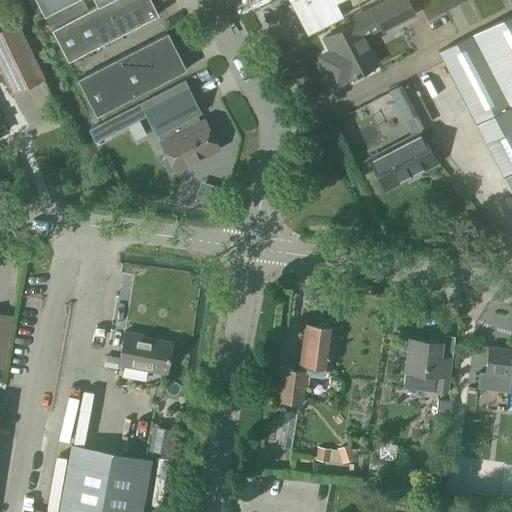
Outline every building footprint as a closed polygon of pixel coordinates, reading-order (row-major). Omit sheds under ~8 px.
[(35,0),(43,14),(69,0),(93,0),(96,4),(104,0),(35,0)] [(67,61),(158,15),(150,0),(106,0),(87,10),(82,0),(78,0),(45,17),(67,61)] [(288,0),(306,33),(369,0),(288,0)] [(413,14),(406,0),(387,0),(370,9),(381,30),(413,14)] [(511,12),(439,51),(465,103),(511,193),(511,12)] [(0,71),(12,96),(44,80),(16,22),(0,30),(0,71)] [(334,86),(377,64),(355,22),(323,38),(330,52),(319,57),(334,86)] [(95,116),(186,69),(167,32),(76,79),(95,116)] [(193,117),(199,113),(187,88),(144,110),(157,135),(160,133),(163,140),(160,142),(167,155),(164,157),(162,161),(167,171),(171,172),(175,170),(218,149),(203,120),(196,124),(193,117)] [(428,122),(415,98),(403,104),(416,129),(428,122)] [(94,142),(147,115),(144,110),(139,102),(87,128),(94,142)] [(385,189),(435,162),(419,132),(369,158),(385,189)] [(301,405),(303,389),(307,389),(309,372),(325,374),(326,366),(327,366),(332,326),(305,323),(299,371),(283,369),(279,402),(301,405)] [(134,336),(135,334),(125,332),(118,365),(150,371),(151,368),(167,370),(172,343),(134,336)] [(440,355),(441,341),(408,337),(404,372),(402,388),(422,390),(423,385),(435,387),(434,392),(446,393),(450,356),(440,355)] [(478,372),(476,388),(496,391),(497,386),(505,387),(511,388),(511,349),(488,346),(485,373),(478,372)] [(451,402),(437,400),(435,417),(449,419),(451,402)] [(275,444),(291,447),(298,411),(283,408),(275,444)] [(58,511),(140,511),(150,460),(71,445),(58,511)] [(355,459),(349,445),(336,450),(337,451),(330,450),(317,447),(315,460),(328,462),(328,461),(342,464),(355,459)]
